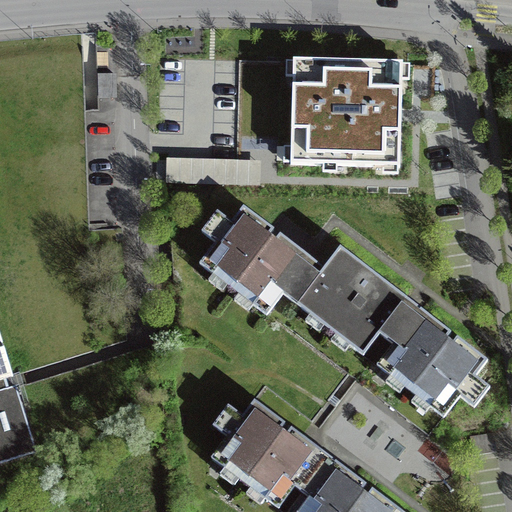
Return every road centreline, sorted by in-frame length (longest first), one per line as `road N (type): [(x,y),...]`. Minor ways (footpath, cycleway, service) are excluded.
road 1 (residential): [(511,23),(260,1),(0,13)]
road 2 (unknown): [(121,3),(134,249)]
